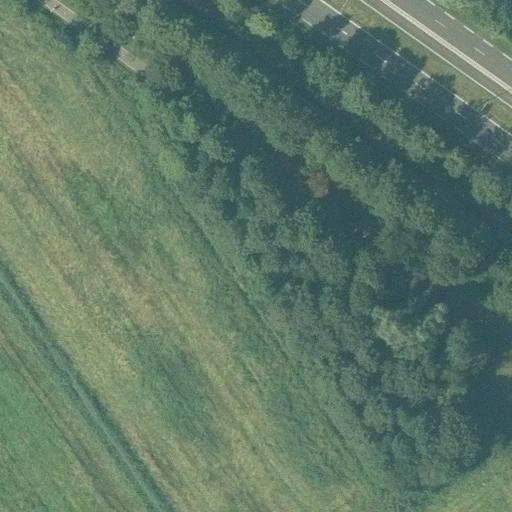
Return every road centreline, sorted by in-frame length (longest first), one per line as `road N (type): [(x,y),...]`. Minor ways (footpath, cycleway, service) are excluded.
road 1 (secondary): [(294,0),(511,154)]
road 2 (secondary): [(511,78),(399,0)]
